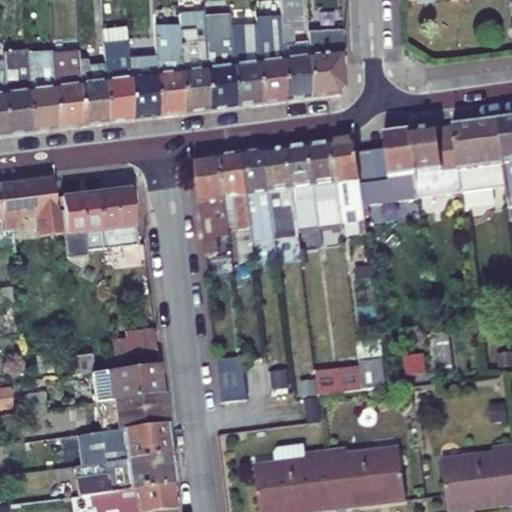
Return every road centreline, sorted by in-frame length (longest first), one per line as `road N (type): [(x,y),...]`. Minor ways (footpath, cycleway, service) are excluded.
road 1 (residential): [(158,144),(203,511)]
road 2 (tertiary): [(384,93),(342,121),(158,144)]
road 3 (tertiary): [(158,144),(0,165)]
road 4 (tertiary): [(511,92),(422,104),(384,93)]
